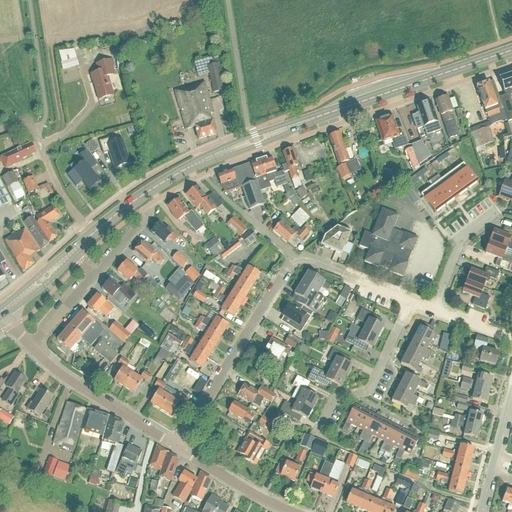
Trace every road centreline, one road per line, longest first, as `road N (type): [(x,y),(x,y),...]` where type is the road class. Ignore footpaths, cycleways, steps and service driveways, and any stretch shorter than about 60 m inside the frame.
road 1 (residential): [(175,446),(293,261)]
road 2 (secondary): [(313,119),(511,50)]
road 3 (tertiary): [(175,446),(30,347)]
road 4 (residential): [(315,434),(332,400),(371,384),(409,301)]
road 5 (residential): [(0,130),(30,128),(69,207),(92,234)]
road 6 (secondary): [(92,234),(203,161)]
road 7 (tertiary): [(288,511),(175,446)]
road 8 (residential): [(409,301),(293,261)]
road 9 (residential): [(432,310),(460,238),(496,211)]
road 10 (secondary): [(313,119),(247,137),(203,161)]
road 11 (secondary): [(203,161),(313,119)]
